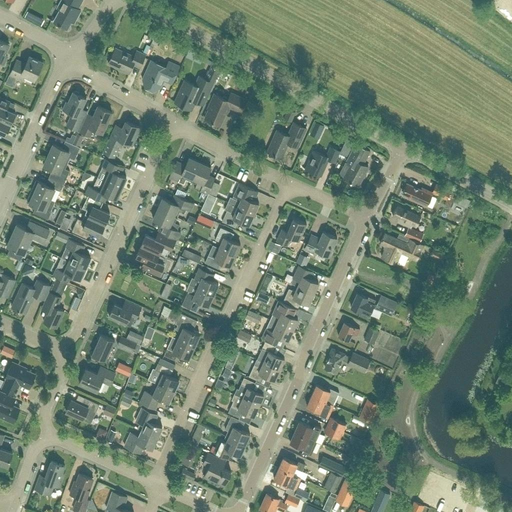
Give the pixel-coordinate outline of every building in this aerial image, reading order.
[(74,22),(80,10),(78,8),(82,0),(61,0),(57,8),(59,9),(53,21),(59,24),(59,25),(65,28),(66,27),(68,28),(72,21),(74,22)] [(153,39),(155,33),(150,30),(147,36),(153,39)] [(147,45),(149,39),(143,36),(140,42),(147,45)] [(4,54),(9,44),(0,39),(0,61),(4,63),(7,56),(4,54)] [(134,56),(115,47),(108,63),(119,68),(118,69),(129,73),(133,64),(139,67),(145,54),(136,50),(134,56)] [(188,51),(185,59),(196,63),(199,55),(188,51)] [(35,80),(43,61),(29,55),(26,63),(16,59),(5,83),(12,86),(16,77),(21,79),(23,75),(35,80)] [(165,69),(150,62),(146,70),(148,70),(143,82),(145,87),(153,91),(157,89),(159,84),(161,85),(163,82),(170,85),(178,68),(167,63),(165,69)] [(184,79),(174,101),(191,109),(195,100),(203,103),(213,82),(221,66),(212,62),(205,78),(199,75),(195,84),(184,79)] [(79,130),(87,111),(80,108),(85,97),(73,92),(68,103),(66,101),(63,109),(72,113),(66,125),(79,130)] [(240,112),(246,99),(231,92),(228,99),(214,93),(209,104),(210,104),(205,117),(220,124),(226,111),(227,112),(229,107),(240,112)] [(6,109),(10,101),(0,96),(0,118),(10,124),(15,113),(6,109)] [(87,111),(79,130),(90,135),(93,128),(102,132),(112,112),(97,105),(93,115),(87,113),(87,111)] [(290,121),(294,112),(288,109),(283,118),(290,121)] [(0,132),(6,134),(10,124),(0,118),(0,132)] [(132,144),(140,127),(126,120),(123,127),(116,124),(108,143),(104,152),(114,157),(122,140),(132,144)] [(315,121),(311,130),(321,134),(324,125),(315,121)] [(297,147),(306,128),(293,122),(287,135),(276,130),(267,151),(281,157),(288,142),(297,147)] [(73,143),(77,134),(76,134),(76,135),(72,133),(70,137),(67,136),(65,140),(73,143)] [(77,134),(73,143),(79,146),(83,137),(77,134)] [(79,146),(73,143),(65,140),(61,147),(53,143),(48,154),(67,163),(70,158),(74,160),(80,147),(79,146)] [(370,151),(356,143),(352,151),(354,153),(348,164),(350,165),(343,177),(358,185),(368,166),(363,164),(370,151)] [(334,162),(339,151),(330,146),(326,156),(313,150),(305,168),(321,175),(328,159),(334,162)] [(65,168),(67,163),(48,154),(43,165),(54,170),(51,177),(63,183),(69,170),(65,168)] [(191,181),(200,162),(189,157),(185,165),(176,161),(169,177),(183,184),(185,179),(191,181)] [(124,166),(105,158),(97,176),(121,187),(126,176),(120,173),(124,166)] [(200,162),(191,181),(196,184),(194,189),(207,195),(210,188),(215,178),(207,174),(211,167),(200,162)] [(121,187),(97,176),(92,187),(89,185),(85,193),(103,201),(103,200),(105,200),(108,194),(116,198),(121,187)] [(60,190),(63,183),(51,177),(48,185),(37,180),(32,191),(54,201),(59,190),(60,190)] [(421,189),(406,183),(402,192),(403,193),(403,194),(409,197),(426,205),(432,192),(431,192),(432,192),(422,187),(421,189)] [(446,199),(450,190),(435,183),(432,192),(431,192),(432,192),(446,199)] [(228,201),(253,213),(258,202),(248,197),(251,190),(238,185),(232,197),(230,196),(228,201)] [(49,211),(54,201),(32,191),(27,202),(35,206),(32,212),(47,219),(50,212),(49,211)] [(208,192),(207,195),(205,199),(212,203),(216,195),(214,195),(208,192)] [(87,209),(85,214),(88,216),(105,224),(109,213),(100,208),(103,201),(85,193),(88,194),(82,207),(87,209)] [(158,208),(177,217),(179,211),(184,213),(186,209),(191,211),(194,202),(174,194),(171,201),(162,197),(158,208)] [(470,200),(457,194),(454,201),(466,207),(470,200)] [(248,224),(253,213),(228,201),(224,209),(226,210),(222,221),(235,227),(238,219),(248,224)] [(416,225),(420,215),(397,205),(392,215),(398,218),(397,221),(408,225),(411,227),(413,224),(416,225)] [(174,222),(177,217),(158,208),(153,219),(161,223),(158,230),(176,239),(176,237),(178,238),(181,231),(177,229),(179,224),(174,222)] [(77,217),(71,231),(86,237),(90,230),(100,235),(105,224),(88,216),(85,214),(82,220),(77,217)] [(299,241),(306,223),(293,217),(287,231),(281,228),(276,240),(287,245),(291,237),(299,241)] [(12,234),(29,242),(31,237),(43,242),(49,230),(29,221),(26,228),(17,223),(12,234)] [(419,241),(423,233),(408,226),(404,234),(419,241)] [(219,247),(235,254),(240,243),(231,239),(234,233),(220,227),(214,239),(221,242),(219,247)] [(171,249),(176,239),(158,230),(154,238),(146,234),(141,245),(159,253),(163,246),(171,249)] [(69,236),(58,231),(55,236),(67,241),(69,236)] [(329,256),(337,237),(323,231),(320,238),(311,234),(304,249),(316,254),(317,251),(329,256)] [(424,244),(410,238),(408,243),(385,233),(381,242),(386,245),(381,256),(396,263),(401,252),(417,259),(424,244)] [(24,253),(29,242),(12,234),(7,245),(10,247),(7,254),(20,260),(24,253)] [(65,259),(85,268),(90,257),(81,252),(84,245),(69,238),(63,251),(68,253),(66,258),(65,259)] [(271,249),(270,251),(276,253),(279,245),(270,241),(267,248),(271,249)] [(219,247),(212,244),(204,262),(218,268),(221,261),(230,265),(235,254),(219,247)] [(156,261),(159,253),(141,245),(136,256),(144,260),(141,267),(159,275),(163,265),(156,261)] [(440,260),(443,253),(433,248),(430,255),(440,260)] [(199,262),(201,257),(193,253),(191,259),(199,262)] [(297,261),(306,265),(309,257),(300,253),(297,261)] [(65,259),(66,258),(61,256),(58,262),(53,275),(68,282),(71,275),(80,278),(85,268),(65,259)] [(33,267),(25,263),(22,271),(25,273),(32,270),(33,267)] [(297,286),(314,293),(318,282),(308,277),(311,271),(299,265),(291,283),(297,286)] [(189,283),(213,294),(218,283),(210,280),(213,274),(199,267),(194,277),(192,276),(189,283)] [(432,284),(433,282),(434,279),(435,276),(429,273),(428,276),(425,281),(429,283),(432,284)] [(0,280),(0,279),(0,292),(7,296),(14,279),(3,274),(0,280)] [(166,283),(169,284),(167,290),(182,296),(187,283),(169,276),(166,283)] [(48,311),(61,280),(56,278),(42,308),(48,311)] [(44,299),(50,285),(37,279),(33,287),(22,282),(12,306),(25,312),(34,294),(44,299)] [(56,327),(64,310),(57,307),(61,296),(59,295),(65,282),(61,280),(48,311),(44,321),(56,327)] [(208,305),(213,294),(189,283),(186,289),(188,290),(183,303),(197,310),(200,301),(208,305)] [(309,304),(314,293),(297,286),(295,291),(289,288),(283,300),(294,305),(297,298),(309,304)] [(369,306),(372,300),(357,293),(351,307),(361,311),(364,304),(369,306)] [(396,301),(381,294),(375,307),(391,314),(396,301)] [(76,309),(80,298),(75,295),(70,306),(76,309)] [(141,307),(125,300),(122,307),(114,303),(108,316),(119,321),(118,323),(124,325),(125,323),(126,324),(130,326),(134,317),(136,318),(141,307)] [(270,319),(293,329),(297,318),(285,313),(288,306),(278,301),(270,319)] [(178,338),(194,345),(199,335),(192,332),(197,320),(164,305),(161,313),(168,316),(167,317),(176,321),(175,323),(177,324),(175,329),(181,331),(178,338)] [(244,321),(253,323),(256,313),(247,311),(244,321)] [(288,340),(293,329),(270,319),(262,336),(273,341),(276,335),(288,340)] [(356,335),(359,328),(344,321),(338,335),(348,340),(351,333),(356,335)] [(374,343),(379,330),(369,326),(364,339),(374,343)] [(243,339),(246,331),(239,329),(236,336),(243,339)] [(105,359),(114,340),(101,334),(92,352),(105,359)] [(133,351),(137,343),(121,335),(117,344),(133,351)] [(189,357),(194,345),(178,338),(174,345),(169,343),(163,355),(174,360),(178,352),(189,357)] [(257,358),(279,368),(284,358),(273,352),(276,346),(265,341),(257,358)] [(351,356),(345,353),(332,348),(327,360),(328,360),(325,368),(335,372),(338,365),(339,365),(342,359),(348,362),(348,363),(364,371),(370,359),(353,351),(351,356)] [(160,371),(155,382),(173,390),(179,380),(170,375),(175,364),(160,357),(154,369),(160,371)] [(274,379),(279,368),(257,358),(249,376),(260,381),(263,374),(274,379)] [(234,363),(228,360),(225,367),(231,369),(234,363)] [(0,386),(1,387),(15,393),(20,383),(29,387),(35,373),(25,369),(26,368),(12,361),(5,377),(6,377),(5,380),(0,378),(0,386)] [(110,384),(115,372),(100,366),(97,373),(85,368),(79,382),(97,390),(102,380),(110,384)] [(511,380),(511,371),(502,367),(495,382),(504,386),(508,378),(511,380)] [(228,377),(231,370),(225,368),(222,375),(228,377)] [(234,394),(258,405),(263,394),(252,389),(255,382),(244,377),(238,389),(237,388),(234,394)] [(145,390),(140,401),(155,408),(160,397),(168,401),(173,390),(155,382),(150,392),(145,390)] [(311,394),(333,404),(338,391),(328,387),(327,389),(316,384),(311,394)] [(0,416),(13,422),(19,408),(12,405),(15,398),(0,391),(0,416)] [(124,393),(118,404),(127,408),(133,397),(124,393)] [(351,395),(339,393),(338,401),(358,404),(359,396),(351,394),(351,395)] [(254,416),(258,405),(234,394),(231,400),(233,400),(228,412),(239,417),(242,410),(254,416)] [(333,404),(311,394),(306,405),(320,411),(319,413),(328,417),(334,404),(333,404)] [(214,407),(217,400),(210,397),(207,404),(214,407)] [(368,398),(360,416),(371,421),(379,403),(368,398)] [(87,406),(71,399),(66,411),(83,419),(91,422),(99,404),(90,400),(87,406)] [(111,420),(116,409),(107,405),(102,416),(111,420)] [(157,414),(141,407),(135,420),(140,422),(137,428),(141,430),(157,437),(162,426),(153,422),(157,414)] [(225,435),(245,443),(250,433),(241,429),(244,422),(231,415),(224,429),(228,430),(225,435)] [(331,416),(327,423),(343,431),(347,423),(331,416)] [(294,431),(315,440),(321,428),(314,425),(313,427),(299,421),(294,431)] [(343,431),(327,423),(323,431),(340,439),(343,431)] [(95,436),(102,439),(105,431),(99,428),(95,436)] [(152,448),(157,437),(141,430),(138,435),(130,432),(124,445),(140,452),(144,444),(152,448)] [(191,441),(197,444),(201,436),(202,433),(196,430),(194,433),(191,441)] [(310,453),(315,440),(294,431),(290,441),(304,448),(303,450),(310,453)] [(0,462),(8,465),(12,452),(0,447),(0,443),(3,434),(0,432),(0,462)] [(240,455),(245,443),(225,435),(223,440),(220,438),(214,452),(228,458),(231,451),(240,455)] [(359,447),(363,439),(355,436),(352,443),(359,447)] [(224,485),(230,471),(222,467),(225,460),(207,452),(203,463),(209,465),(204,476),(224,485)] [(333,469),(336,462),(330,459),(314,452),(310,460),(326,467),(333,469)] [(278,467),(293,473),(295,468),(302,471),(305,464),(298,461),(297,463),(283,456),(278,467)] [(59,486),(64,473),(62,473),(65,465),(50,460),(45,476),(39,474),(35,488),(50,493),(53,484),(59,486)] [(294,495),(300,497),(305,499),(309,492),(296,486),(301,477),(293,473),(278,467),(273,477),(287,483),(286,485),(296,490),(294,495)] [(193,479),(196,474),(183,468),(180,473),(193,479)] [(335,491),(342,476),(330,470),(323,486),(335,491)] [(85,499),(93,478),(79,473),(76,480),(75,480),(70,493),(78,496),(73,509),(82,511),(85,511),(89,500),(85,499)] [(346,475),(335,500),(348,506),(359,481),(346,475)] [(373,505),(369,511),(381,511),(390,493),(380,488),(372,505),(373,505)] [(113,511),(133,511),(123,508),(127,496),(113,491),(106,508),(114,510),(113,511)] [(284,511),(287,504),(282,502),(282,500),(278,498),(279,498),(266,492),(260,507),(270,511),(274,511),(277,508),(284,511)] [(300,497),(294,495),(288,492),(284,501),(296,506),(300,497)] [(332,501),(334,493),(328,492),(326,500),(332,501)] [(420,511),(424,505),(415,501),(409,511),(420,511)]
